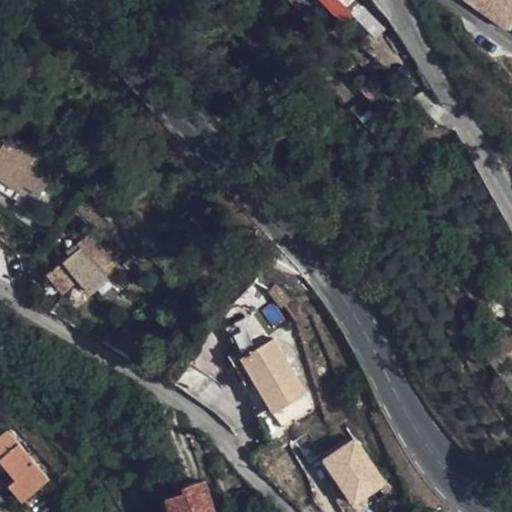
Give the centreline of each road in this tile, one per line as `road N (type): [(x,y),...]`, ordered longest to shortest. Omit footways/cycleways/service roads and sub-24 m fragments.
road 1 (secondary): [(80,0),(301,246),(347,304),(419,434),(491,511)]
road 2 (residential): [(0,293),(210,428),(289,511)]
road 3 (residential): [(511,205),(395,0)]
road 4 (track): [(0,488),(63,488),(173,511)]
